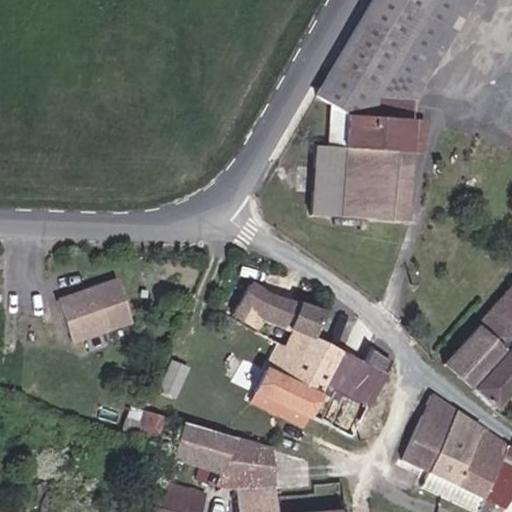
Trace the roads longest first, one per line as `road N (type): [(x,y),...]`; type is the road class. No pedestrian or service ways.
road 1 (residential): [(201,210),(294,249),(378,313),(423,366),(401,425),(374,461)]
road 2 (residential): [(347,0),(279,120),(217,203),(201,210)]
road 3 (residential): [(201,210),(148,234),(0,222)]
